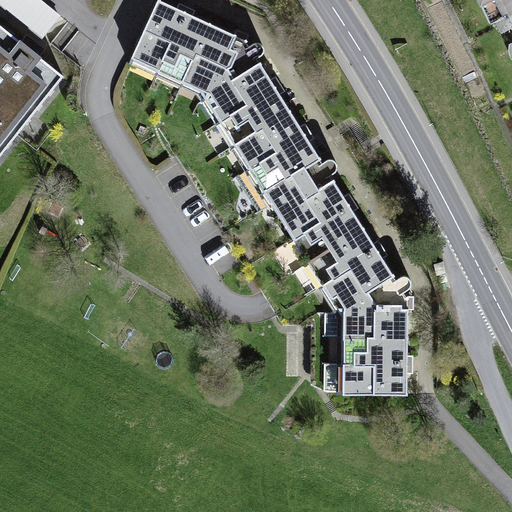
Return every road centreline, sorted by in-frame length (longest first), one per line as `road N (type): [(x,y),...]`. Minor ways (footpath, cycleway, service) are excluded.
road 1 (tertiary): [(480,270),(328,0)]
road 2 (unclassified): [(480,270),(466,304),(511,422)]
